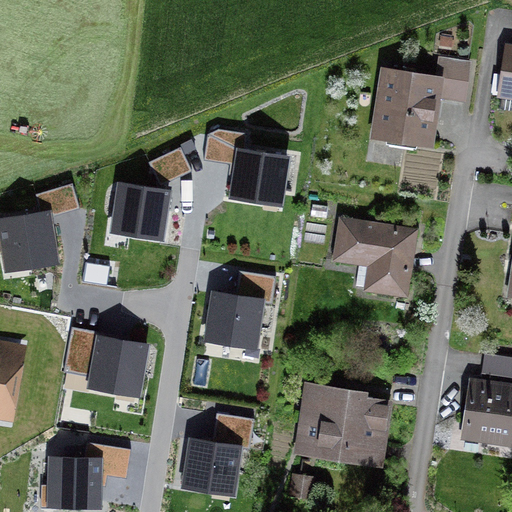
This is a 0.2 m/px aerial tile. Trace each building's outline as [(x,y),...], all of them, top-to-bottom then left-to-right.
[(453,77),(385,67),(372,141),(443,150),(453,77)] [(208,135),(205,161),(235,168),(230,198),(282,207),(289,159),(245,150),(247,135),(218,129),(208,135)] [(181,148),(149,163),(161,187),(192,172),(181,148)] [(35,216),(0,221),(0,237),(6,274),(59,266),(51,218),(79,209),(72,185),(32,197),(35,216)] [(120,185),(112,233),(164,242),(172,193),(120,185)] [(424,222),(348,211),(336,260),(373,266),(370,285),(412,292),(424,222)] [(214,296),(206,341),(255,349),(261,303),(273,304),(276,276),(240,271),(235,299),(214,296)] [(151,346),(95,336),(86,391),(140,401),(151,346)] [(0,419),(17,423),(30,347),(0,341),(0,419)] [(511,359),(492,357),(490,370),(511,373),(511,359)] [(511,383),(475,378),(466,437),(511,444),(511,383)] [(375,390),(308,381),(299,452),(387,464),(395,404),(374,402),(375,390)] [(193,440),(186,486),(236,496),(242,448),(249,449),(255,419),(216,412),(211,443),(193,440)] [(103,458),(49,457),(48,508),(102,509),(103,458)]
